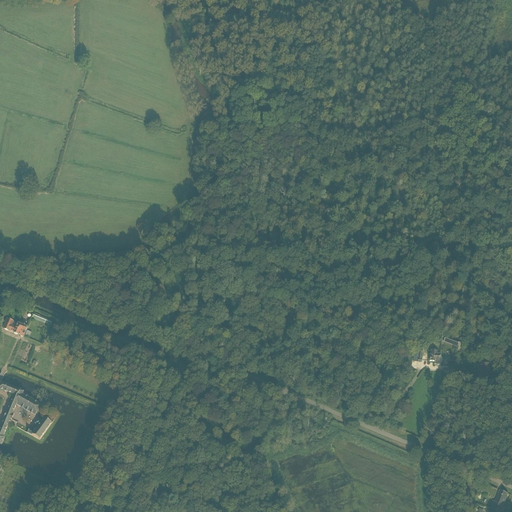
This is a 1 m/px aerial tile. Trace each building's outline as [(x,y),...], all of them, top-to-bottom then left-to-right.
[(25,332),(26,332),(27,328),(26,327),(27,327),(24,326),(25,325),(22,324),(21,325),(18,324),(13,322),(7,319),(3,329),(9,332),(14,334),(18,335),(20,336),(23,337),(25,332)] [(445,342),(457,346),(459,341),(447,336),(445,342)] [(439,365),(439,360),(440,354),(437,354),(437,352),(436,352),(431,351),(430,357),(429,361),(435,362),(435,365),(439,365)] [(477,364),(479,379),(492,377),(490,362),(477,364)] [(6,414),(13,417),(15,414),(13,413),(16,405),(35,416),(41,405),(23,395),(24,392),(1,382),(0,384),(0,389),(14,395),(6,413),(6,414)] [(4,418),(0,428),(0,444),(2,445),(5,438),(3,437),(9,422),(11,423),(12,420),(13,418),(13,417),(6,414),(5,415),(5,417),(4,418)] [(40,440),(52,424),(44,418),(36,430),(32,427),(31,428),(30,428),(27,433),(40,440)] [(211,428),(210,423),(207,421),(199,421),(197,427),(208,432),(211,428)] [(500,490),(495,502),(504,505),(508,494),(500,490)] [(500,511),(504,505),(495,502),(493,501),(491,504),(489,508),(492,510),(491,511),(500,511)]
